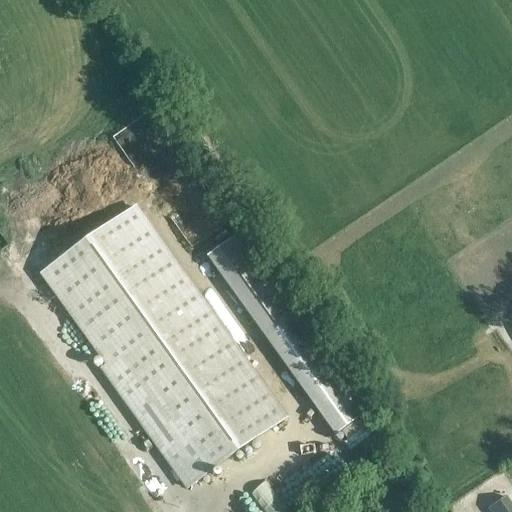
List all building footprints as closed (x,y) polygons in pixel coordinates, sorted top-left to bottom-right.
[(191,180),(196,169),(181,163),(177,173),(191,180)] [(289,421),(136,208),(37,279),(102,369),(97,373),(186,495),(289,421)] [(290,320),(354,424),(386,405),(322,300),(290,320)] [(394,409),(376,413),(381,441),(399,437),(394,409)] [(254,511),(296,511),(337,477),(320,457),(309,467),(301,459),(278,478),(283,484),(253,510),(254,511)] [(511,511),(511,507),(506,498),(487,510),(488,511),(511,511)]
